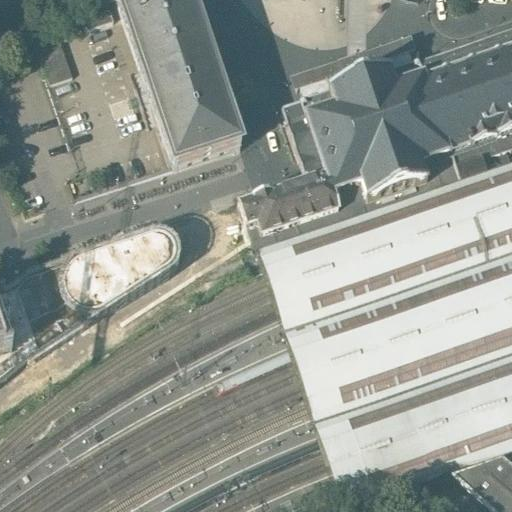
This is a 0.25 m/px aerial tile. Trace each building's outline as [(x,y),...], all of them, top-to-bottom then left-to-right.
[(170,178),(244,154),(214,65),(191,0),(112,0),(110,1),(144,101),(169,175),(170,178)] [(112,27),(108,15),(78,25),(82,37),(112,27)] [(238,206),(247,231),(252,229),(258,227),(267,252),(436,195),(465,185),(479,180),(484,178),(489,177),(490,176),(511,169),(506,152),(511,150),(511,30),(460,48),(450,52),(417,63),(413,52),(417,51),(412,37),(369,52),(343,61),(291,79),(296,93),(300,91),(305,104),(287,110),(301,150),(305,162),(310,176),(273,190),(237,202),(238,206)] [(58,46),(37,53),(42,65),(50,89),(71,82),(58,46)] [(511,166),(509,168),(414,201),(255,254),(259,267),(266,289),(275,315),(282,337),(511,261),(511,166)] [(18,292),(12,297),(0,301),(0,386),(26,366),(102,316),(166,275),(171,270),(174,265),(175,260),(174,255),(172,250),(168,246),(164,243),(158,241),(151,241),(78,267),(29,284),(22,288),(18,292)] [(511,261),(282,337),(289,359),(295,375),(301,391),(307,408),(313,426),(510,357),(511,356),(511,261)] [(511,356),(511,357),(313,426),(319,445),(325,462),(339,499),(341,506),(511,449),(511,356)] [(511,511),(511,469),(503,462),(454,479),(491,511),(511,511)]
